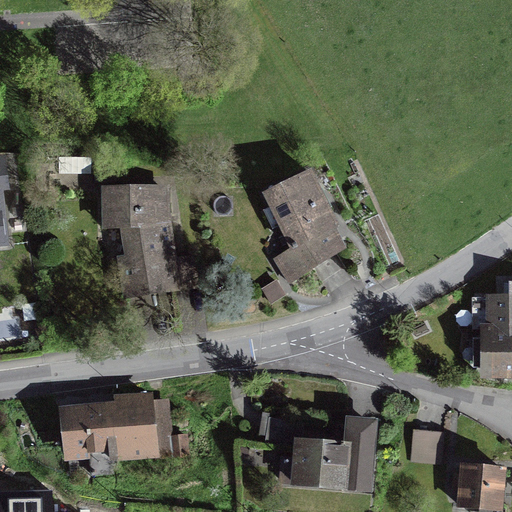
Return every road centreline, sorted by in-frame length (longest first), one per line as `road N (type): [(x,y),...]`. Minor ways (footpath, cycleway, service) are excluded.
road 1 (residential): [(0,387),(314,336)]
road 2 (residential): [(314,336),(404,298),(511,230)]
road 3 (residential): [(314,336),(345,359),(511,415)]
